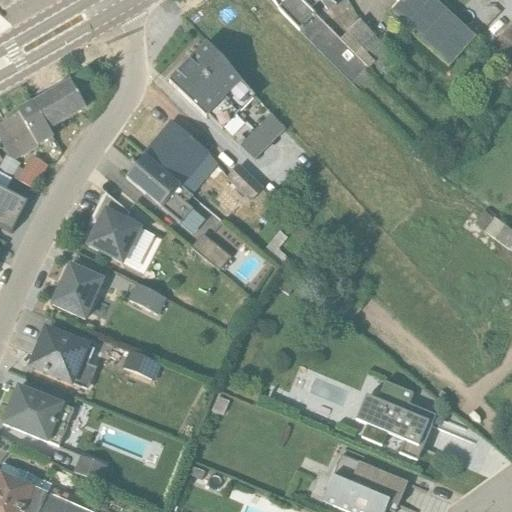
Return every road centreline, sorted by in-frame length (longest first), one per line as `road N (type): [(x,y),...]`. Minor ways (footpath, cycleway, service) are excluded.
road 1 (residential): [(0,333),(73,173),(130,88),(130,51),(107,2)]
road 2 (tertiary): [(0,64),(107,2)]
